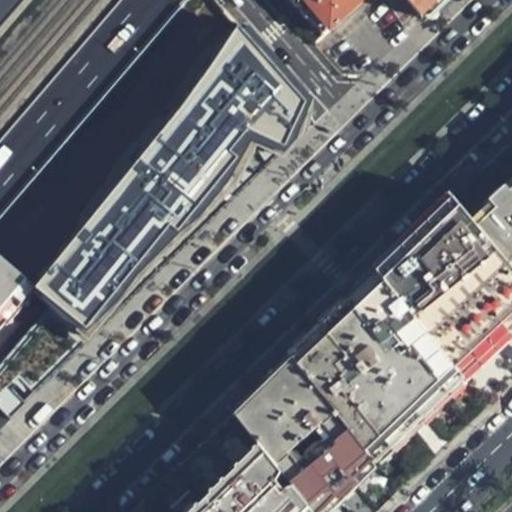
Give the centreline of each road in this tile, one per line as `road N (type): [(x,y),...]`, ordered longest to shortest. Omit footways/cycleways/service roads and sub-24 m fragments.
road 1 (secondary): [(83,511),(511,90)]
road 2 (secondary): [(359,124),(0,480)]
road 3 (unknown): [(287,42),(213,110),(0,351)]
road 4 (trunk): [(0,174),(148,0)]
road 5 (secondary): [(485,0),(359,124)]
road 6 (residential): [(359,124),(250,0)]
